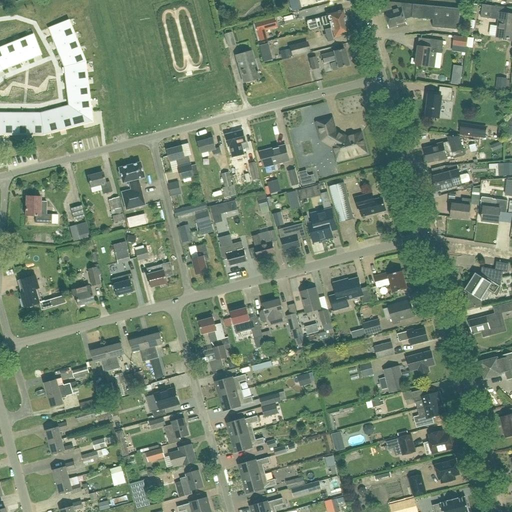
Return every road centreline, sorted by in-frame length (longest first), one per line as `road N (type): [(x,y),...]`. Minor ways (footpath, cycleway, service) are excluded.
road 1 (unclassified): [(496,511),(425,245)]
road 2 (residential): [(190,297),(422,236)]
road 3 (residential): [(151,137),(381,77)]
road 4 (residential): [(231,511),(172,302)]
road 5 (residential): [(10,346),(172,302)]
road 6 (residential): [(190,297),(151,137)]
road 7 (unclassified): [(422,236),(381,77)]
road 8 (residential): [(5,176),(151,137)]
